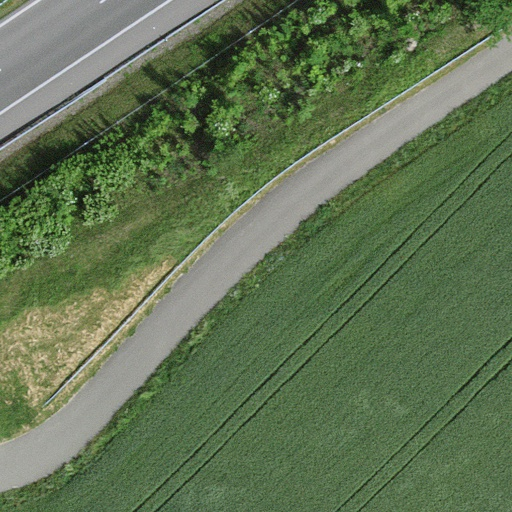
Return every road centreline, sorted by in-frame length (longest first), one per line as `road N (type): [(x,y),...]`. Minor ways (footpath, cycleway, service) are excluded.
road 1 (unclassified): [(0,466),(71,430),(294,199),(511,51)]
road 2 (motorway): [(0,69),(104,0)]
